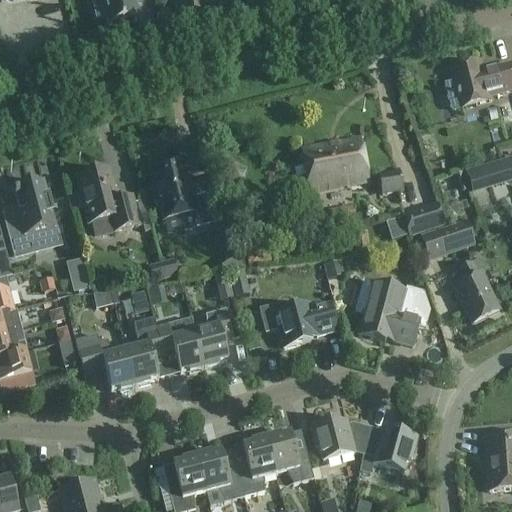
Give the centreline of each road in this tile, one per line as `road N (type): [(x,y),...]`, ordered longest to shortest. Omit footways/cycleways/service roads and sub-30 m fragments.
road 1 (residential): [(0,121),(398,16),(440,23),(511,8)]
road 2 (residential): [(124,442),(348,380),(454,411)]
road 3 (residential): [(124,442),(78,434),(0,439)]
